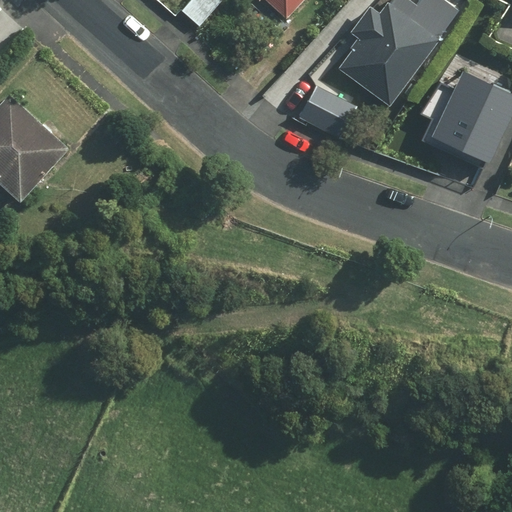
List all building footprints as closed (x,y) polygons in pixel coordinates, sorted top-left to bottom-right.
[(192,0),(184,8),(201,25),(225,0),(192,0)] [(273,0),(291,15),(304,0),(273,0)] [(390,0),(341,65),(394,105),(443,40),(390,0)] [(494,159),(511,121),(511,85),(467,64),(435,132),(494,159)] [(320,82),(302,114),(332,130),(350,98),(320,82)] [(13,89),(0,103),(0,176),(24,199),(74,145),(13,89)]
